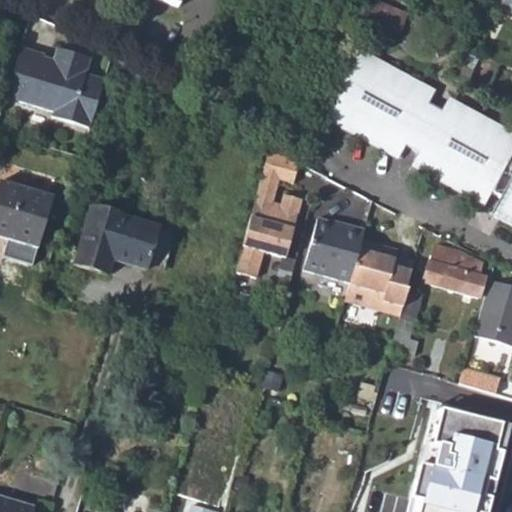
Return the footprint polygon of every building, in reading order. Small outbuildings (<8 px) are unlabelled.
[(147,0),(174,8),(176,0),(147,0)] [(328,0),(323,14),(341,22),(349,0),(328,0)] [(511,0),(501,0),(498,8),(511,14),(511,0)] [(404,17),(373,4),(361,33),(392,44),(404,17)] [(41,56),(18,49),(3,95),(17,99),(16,104),(50,114),(48,120),(86,131),(101,83),(82,77),(87,62),(53,52),(49,67),(39,64),(41,56)] [(460,63),(472,68),(478,54),(466,49),(460,63)] [(499,205),(491,221),(507,230),(511,233),(511,158),(511,157),(511,152),(489,140),(481,127),(471,132),(464,120),(454,124),(447,110),(434,117),(432,121),(422,116),(424,107),(417,92),(407,97),(397,82),(390,86),(382,71),(371,77),(362,61),(345,70),(324,120),(412,169),(481,208),(486,198),(499,205)] [(138,84),(143,73),(127,64),(121,75),(138,84)] [(455,66),(449,80),(464,88),(471,73),(455,66)] [(17,99),(3,95),(2,100),(16,104),(17,99)] [(267,149),(232,274),(252,280),(259,254),(281,260),(298,201),(280,196),(276,210),(275,215),(267,213),(268,208),(275,185),(289,189),(296,164),(267,149)] [(0,183),(0,232),(6,235),(4,242),(34,250),(50,198),(0,183)] [(88,209),(72,266),(104,275),(109,262),(143,273),(144,267),(155,232),(155,230),(88,209)] [(331,225),(315,221),(301,273),(347,285),(358,244),(362,232),(340,226),(339,231),(333,229),(331,225)] [(155,232),(144,267),(160,272),(171,236),(155,232)] [(358,244),(347,285),(342,302),(367,309),(370,294),(382,297),(379,304),(399,309),(404,291),(409,274),(391,268),(395,254),(358,244)] [(427,261),(422,283),(476,298),(482,278),(478,276),(481,264),(456,253),(433,246),(427,261)] [(511,346),(511,290),(487,283),(471,338),(511,351),(511,346)] [(420,296),(404,291),(399,309),(396,320),(413,324),(420,296)] [(388,351),(408,357),(411,343),(408,342),(410,335),(393,331),(388,351)] [(210,355),(179,345),(175,360),(206,369),(210,355)] [(497,379),(462,368),(457,385),(492,396),(497,379)] [(433,409),(409,511),(488,511),(508,427),(433,409)] [(361,481),(390,487),(395,463),(367,457),(361,481)] [(231,484),(241,487),(244,473),(235,471),(231,484)] [(31,511),(32,510),(0,500),(0,511),(31,511)]
